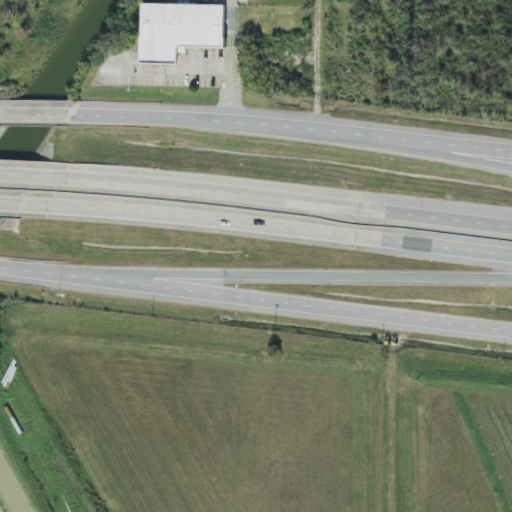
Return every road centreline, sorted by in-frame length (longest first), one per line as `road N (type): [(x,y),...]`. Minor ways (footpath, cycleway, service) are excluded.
road 1 (secondary): [(0,271),(511,333),(417,137)]
road 2 (motorway): [(0,271),(511,280)]
road 3 (motorway): [(28,203),(511,261)]
road 4 (motorway): [(511,228),(44,177)]
road 5 (secondary): [(417,137),(66,113)]
road 6 (residential): [(392,511),(392,320)]
